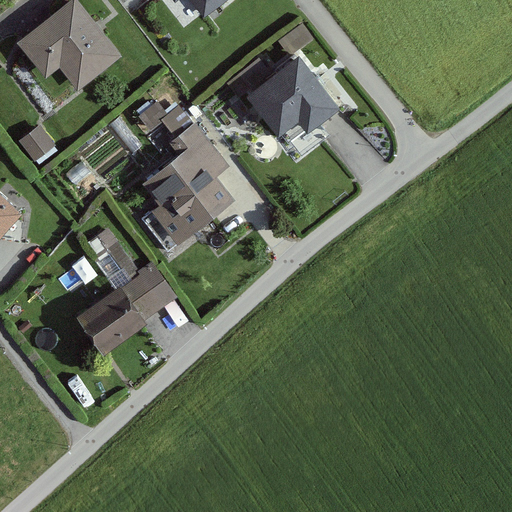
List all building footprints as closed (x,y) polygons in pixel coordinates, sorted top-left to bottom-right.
[(61,66),(79,88),(120,54),(75,0),(70,0),(18,43),(47,77),(61,66)] [(175,0),(191,0),(205,16),(225,0),(172,0),(174,2),(175,0)] [(303,20),(229,80),(242,96),(316,37),(303,20)] [(250,93),(280,130),(298,116),(311,131),(342,107),(299,54),(250,93)] [(43,122),(21,137),(38,161),(59,146),(43,122)] [(150,210),(177,244),(235,199),(216,175),(227,167),(193,123),(168,143),(177,155),(141,183),(157,204),(150,210)] [(0,238),(22,214),(0,194),(0,238)] [(77,313),(105,351),(147,321),(146,319),(177,297),(152,263),(138,273),(107,229),(87,244),(117,285),(77,313)]
